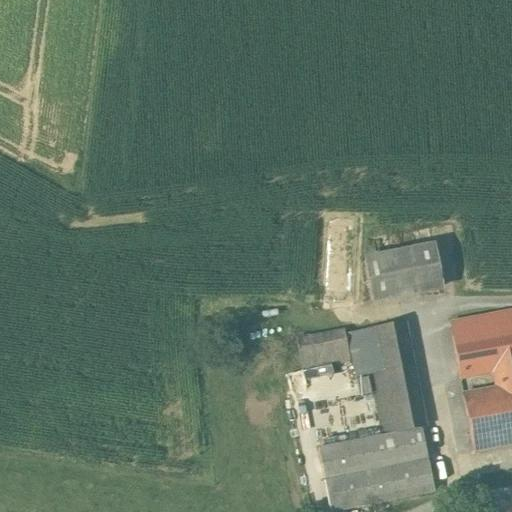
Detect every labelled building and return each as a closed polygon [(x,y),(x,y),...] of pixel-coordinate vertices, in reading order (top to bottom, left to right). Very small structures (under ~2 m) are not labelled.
[(434,248),(364,262),(372,302),(442,287),(434,248)] [(466,322),(449,325),(452,338),(468,335),(466,322)] [(424,429),(403,324),(362,332),(370,376),(383,437),(421,430),(424,429)] [(511,326),(468,335),(452,338),(460,380),(492,374),(496,389),(511,386),(511,326)] [(343,330),(296,340),(302,371),(350,362),(343,330)] [(370,376),(362,332),(347,335),(356,379),(370,376)] [(511,386),(496,389),(463,396),(473,452),(511,444),(511,386)] [(383,437),(317,450),(329,511),(341,511),(434,493),(421,430),(383,437)]
